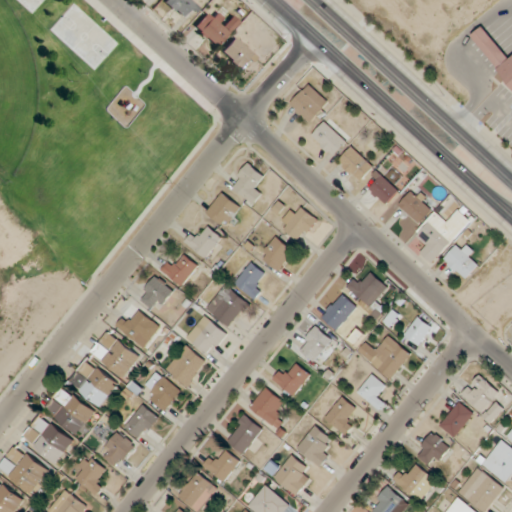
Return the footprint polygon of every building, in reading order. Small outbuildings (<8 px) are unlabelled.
[(165,0),(164,1),(181,17),(194,4),(190,0),(165,0)] [(232,16),(225,24),(209,10),(193,28),(216,49),(239,23),(232,16)] [(472,35),(511,85),(511,57),(511,58),(485,25),(472,35)] [(291,104),(311,124),(325,109),(305,90),(291,104)] [(333,157),(349,143),(340,133),(343,130),(331,117),(312,135),(333,157)] [(339,162),(361,182),(375,166),(353,146),(339,162)] [(253,205),(266,191),(258,184),(267,175),(252,162),(231,184),(253,205)] [(371,196),(393,203),(399,184),(377,177),(371,196)] [(434,210),(412,191),(399,206),(420,225),(434,210)] [(243,209),(225,192),(208,212),(226,228),(243,209)] [(293,211),(281,225),(297,239),(304,231),(310,236),(322,222),(305,208),(299,216),(293,211)] [(434,264),(472,222),(457,208),(446,221),(436,212),(416,234),(427,244),(420,251),(434,264)] [(207,260),(225,239),(211,227),(204,235),(197,230),(186,242),(207,260)] [(279,272),(296,252),(278,236),(261,256),(279,272)] [(464,250),(457,244),(443,262),(467,280),(478,266),(471,260),(477,253),(468,246),(464,250)] [(179,262),(175,258),(164,269),(181,286),(199,268),(186,255),(179,262)] [(267,274),(253,262),(236,283),(256,300),(263,292),(257,287),(267,274)] [(390,289),(374,274),(366,282),(359,276),(349,287),(372,308),(390,289)] [(159,312),(173,290),(155,277),(140,300),(159,312)] [(208,310),(231,327),(249,302),(226,285),(208,310)] [(360,307),(344,294),(323,317),(338,331),(360,307)] [(134,320),(128,315),(119,325),(143,348),(160,329),(142,311),(134,320)] [(188,337),(208,355),(227,334),(207,316),(188,337)] [(405,335),(420,347),(434,328),(419,316),(405,335)] [(318,365),(338,346),(320,327),(300,346),(318,365)] [(93,353),(124,377),(140,357),(110,332),(93,353)] [(393,380),(413,352),(389,335),(377,352),(366,343),(359,352),(376,365),(374,366),(393,380)] [(168,370),(188,386),(208,361),(187,345),(168,370)] [(119,381),(86,360),(70,386),(102,406),(119,381)] [(312,376),(299,365),(292,373),(285,367),(274,380),(293,397),(312,376)] [(150,398),(166,411),(183,392),(159,372),(147,386),(154,392),(150,398)] [(358,393),(372,404),(387,387),(374,375),(358,393)] [(500,392),(480,375),(463,395),(483,413),(500,392)] [(97,412),(66,386),(47,410),(78,435),(97,412)] [(288,420),(280,407),(283,405),(273,389),(254,401),(272,430),(288,420)] [(363,414),(347,397),(327,415),(342,433),(363,414)] [(475,415),(461,402),(441,425),(455,437),(475,415)] [(504,407),(495,402),(485,419),(494,424),(504,407)] [(160,418),(144,405),(126,427),(142,439),(160,418)] [(54,464),(75,443),(46,414),(25,435),(54,464)] [(245,454),(264,428),(247,416),(228,441),(245,454)] [(298,449),(321,467),(333,453),(325,447),(332,439),(317,426),(298,449)] [(137,446),(119,432),(101,455),(119,469),(137,446)] [(452,447),(433,433),(415,455),(433,470),(452,447)] [(511,479),(511,446),(501,439),(482,465),(509,484),(511,479)] [(50,472),(18,445),(0,467),(0,469),(31,495),(50,472)] [(243,464),(230,449),(220,459),(217,455),(206,464),(222,482),(243,464)] [(303,474),(308,467),(293,455),(275,478),(298,496),(310,480),(303,474)] [(73,479),(96,493),(110,471),(87,457),(73,479)] [(412,472),(406,467),(395,480),(420,503),(438,483),(418,465),(412,472)] [(486,511),(505,489),(479,468),(459,493),(483,511),(486,511)] [(180,496),(198,511),(201,511),(220,489),(200,472),(180,496)] [(0,511),(15,511),(25,499),(0,480),(0,511)] [(255,511),(284,511),(290,504),(266,485),(249,507),(255,511)] [(396,511),(407,500),(390,486),(371,509),(374,511),(396,511)] [(83,511),(89,506),(69,488),(49,511),(83,511)] [(475,511),(459,498),(447,511),(475,511)]
